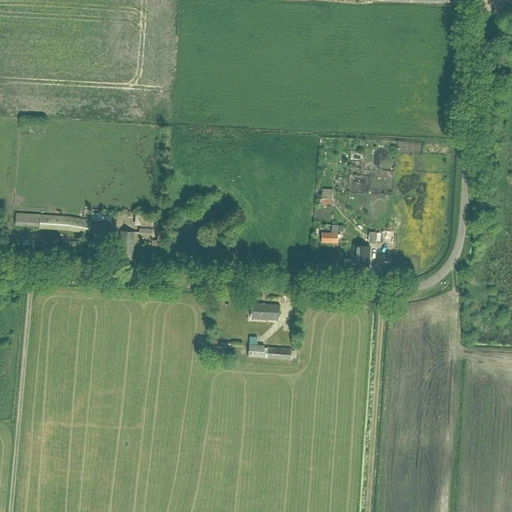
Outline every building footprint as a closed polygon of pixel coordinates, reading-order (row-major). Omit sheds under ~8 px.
[(320,199),(319,206),(331,207),(333,190),(324,190),(324,194),(322,194),(321,199),(320,199)] [(110,239),(111,222),(112,214),(91,212),(90,220),(70,217),(16,213),(15,226),(68,229),(89,233),(89,237),(110,239)] [(134,225),(139,225),(138,233),(152,234),(152,225),(153,216),(135,215),(134,225)] [(331,233),(321,233),(321,243),(337,243),(338,225),(332,225),(331,233)] [(131,253),(133,253),(134,232),(121,231),(119,259),(130,260),(131,253)] [(354,252),(353,266),(368,267),(370,246),(354,245),(353,252),(354,252)] [(250,319),(278,320),(279,305),(251,303),(250,319)] [(262,357),(263,346),(249,345),(248,356),(262,357)] [(266,358),(291,360),(291,358),(295,358),(295,350),(292,350),(292,349),(267,347),(266,358)]
